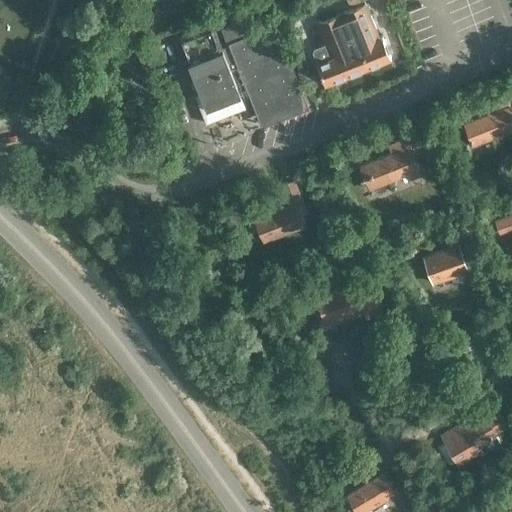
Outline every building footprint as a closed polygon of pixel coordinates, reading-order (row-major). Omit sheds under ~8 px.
[(382,37),(380,37),(366,2),(369,0),(368,0),(337,0),(342,11),(317,21),(331,57),(317,63),(325,83),(390,57),(382,37)] [(259,117),(305,99),(302,92),(303,92),(275,22),(244,35),(241,26),(225,33),(229,43),(220,46),(211,22),(178,35),(188,62),(200,94),(201,94),(204,102),(220,96),(222,100),(239,94),(237,89),(246,85),(255,110),(256,109),(259,117)] [(472,143),(511,127),(511,113),(509,106),(464,123),(469,137),(468,138),(469,141),(471,141),(472,143)] [(411,153),(421,150),(415,134),(393,142),(397,150),(367,162),(371,171),(367,172),(373,186),(418,169),(411,153)] [(10,166),(0,157),(0,174),(1,175),(10,166)] [(300,213),(306,211),(294,180),(281,185),(289,206),(256,219),(264,240),(304,224),(300,213)] [(511,212),(495,218),(500,232),(511,228),(511,230),(511,235),(511,236),(511,212)] [(458,242),(423,254),(432,282),(467,270),(458,242)] [(364,308),(359,293),(355,283),(316,296),(325,321),(362,308),(364,308)] [(375,288),(359,293),(364,308),(362,308),(365,316),(382,310),(375,288)] [(474,414),(441,434),(454,456),(458,463),(480,450),(476,443),(488,436),(489,438),(491,436),(490,434),(495,431),(494,429),(504,424),(496,410),(486,416),(478,420),(474,414)] [(357,511),(362,511),(397,491),(391,481),(387,483),(381,473),(347,494),(357,511)]
